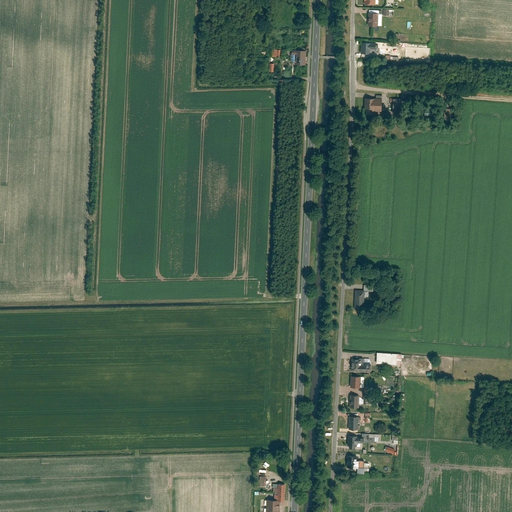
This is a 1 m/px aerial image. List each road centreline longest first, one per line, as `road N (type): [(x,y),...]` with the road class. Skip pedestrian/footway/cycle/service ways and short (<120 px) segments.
road 1 (tertiary): [(294,511),(317,0)]
road 2 (unclassified): [(331,511),(353,0)]
road 3 (track): [(352,88),(511,99)]
